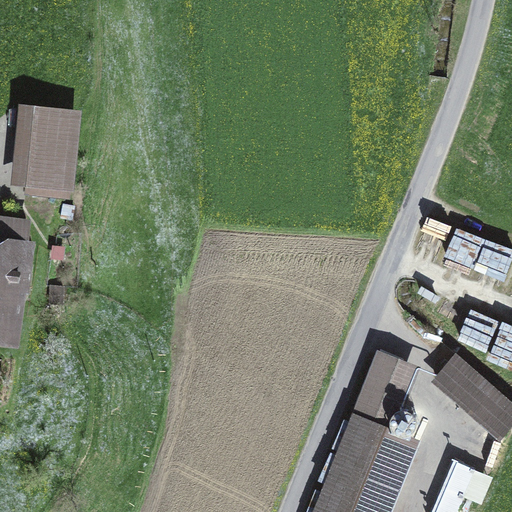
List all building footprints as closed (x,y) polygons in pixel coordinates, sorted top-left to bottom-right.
[(67,194),(75,115),(33,111),(25,189),(67,194)] [(511,238),(488,230),(485,238),(425,217),(418,235),(447,246),(441,262),(501,284),(511,254),(511,238)] [(12,285),(25,286),(32,225),(0,220),(0,334),(6,335),(12,285)] [(492,362),(511,365),(511,315),(501,314),(492,362)] [(440,378),(505,435),(511,426),(511,400),(460,355),(440,378)] [(377,511),(407,437),(382,427),(404,370),(379,360),(318,511),(377,511)] [(458,511),(477,469),(455,461),(433,511),(458,511)]
